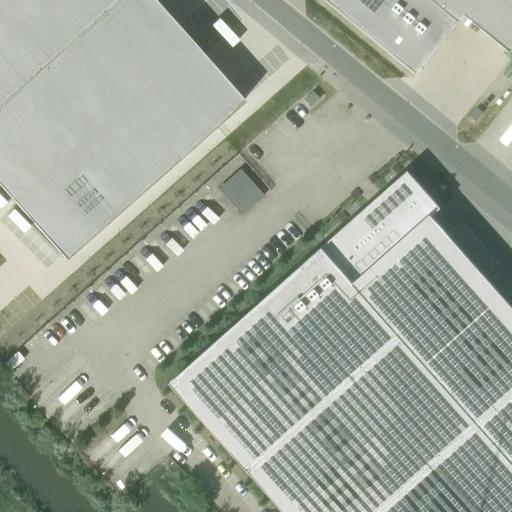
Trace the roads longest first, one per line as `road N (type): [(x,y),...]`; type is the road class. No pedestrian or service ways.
road 1 (unknown): [(422,128),(278,211),(81,350)]
road 2 (unclassified): [(266,0),(511,201)]
road 3 (unknown): [(196,0),(0,178)]
